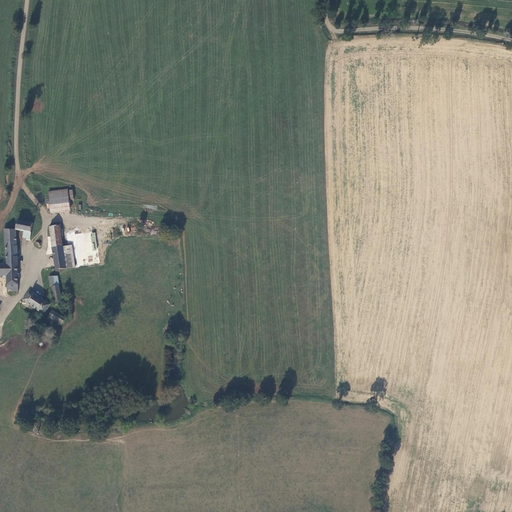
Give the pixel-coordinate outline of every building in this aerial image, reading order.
[(70,208),(67,188),(47,191),(51,211),(70,208)] [(10,291),(16,291),(16,270),(14,233),(18,233),(19,230),(23,230),(21,237),(29,238),(33,216),(17,213),(14,229),(2,229),(5,263),(0,263),(0,275),(5,275),(6,289),(10,289),(10,291)] [(57,269),(74,267),(71,245),(62,246),(59,225),(48,226),(51,248),(54,271),(57,271),(57,269)] [(53,301),(58,301),(60,301),(57,276),(53,276),(54,285),(51,286),(53,301)] [(28,290),(22,299),(42,313),(49,304),(28,290)] [(47,316),(61,324),(64,317),(50,310),(47,316)]
